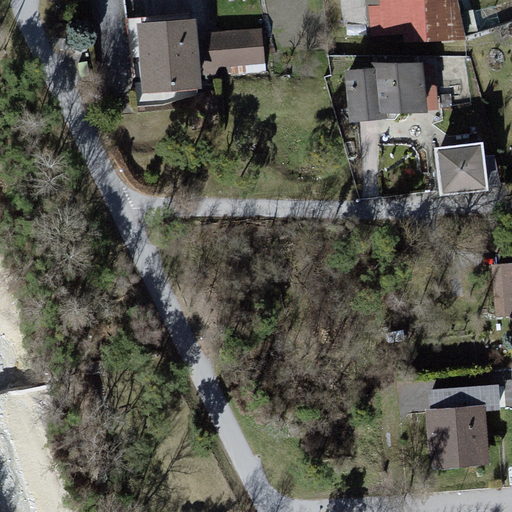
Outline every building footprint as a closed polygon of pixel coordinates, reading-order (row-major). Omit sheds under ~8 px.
[(341,0),(343,21),(370,21),(370,4),(385,4),(384,0),(341,0)] [(455,0),(384,0),(385,4),(370,4),(370,21),(369,33),(454,36),(455,0)] [(198,17),(130,20),(133,79),(201,76),(200,63),(199,31),(198,17)] [(260,28),(199,31),(200,63),(262,61),(260,28)] [(425,108),(424,60),(349,61),(350,109),(425,108)] [(480,139),(434,144),(439,192),(486,186),(480,139)] [(487,183),(499,182),(496,153),(484,155),(487,183)] [(511,263),(490,265),(493,307),(511,305),(511,263)] [(482,404),(427,406),(429,457),(484,455),(482,404)]
